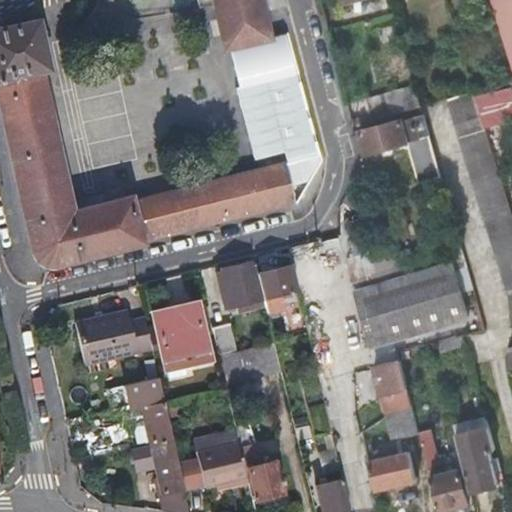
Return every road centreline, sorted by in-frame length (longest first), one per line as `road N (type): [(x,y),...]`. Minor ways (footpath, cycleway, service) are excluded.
road 1 (residential): [(5,302),(300,225),(343,161),(304,0)]
road 2 (residential): [(5,302),(46,511)]
